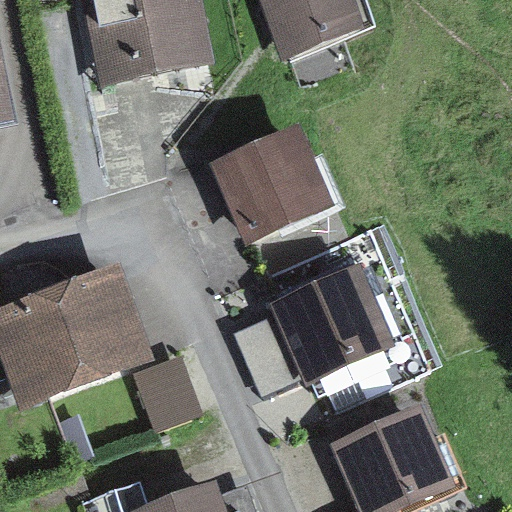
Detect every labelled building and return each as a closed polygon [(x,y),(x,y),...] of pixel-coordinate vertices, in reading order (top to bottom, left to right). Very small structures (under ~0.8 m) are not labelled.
[(202,0),(80,0),(99,98),(217,76),(202,0)] [(347,0),(257,0),(283,73),(363,45),(347,0)] [(300,141),(214,173),(245,256),(331,224),(300,141)] [(120,261),(0,303),(0,334),(24,403),(154,357),(120,261)] [(363,276),(268,312),(298,393),(394,357),(363,276)] [(425,416),(329,452),(352,511),(415,511),(455,497),(425,416)] [(238,511),(226,478),(133,511),(238,511)]
